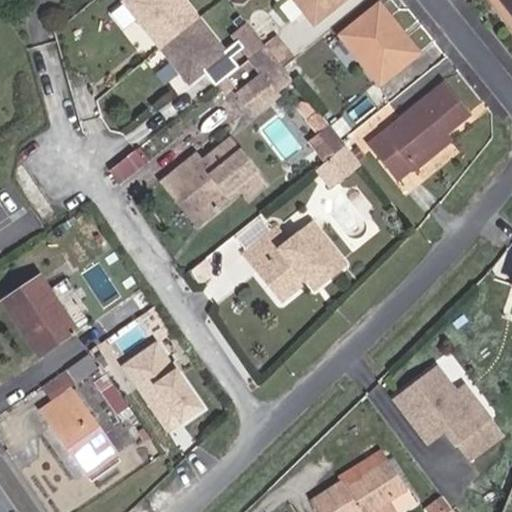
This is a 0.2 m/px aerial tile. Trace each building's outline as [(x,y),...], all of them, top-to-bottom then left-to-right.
[(229,54),(186,0),(129,0),(129,1),(192,82),(229,54)] [(343,0),(288,0),(281,6),(293,20),(306,10),(316,22),(343,0)] [(511,0),(498,0),(506,10),(503,12),(511,22),(511,0)] [(421,52),(382,3),(342,35),(382,83),(421,52)] [(267,43),(281,60),(294,50),(279,32),(267,43)] [(236,63),(248,58),(239,39),(227,45),(236,63)] [(0,62),(0,70),(0,71),(8,65),(4,59),(0,62)] [(284,94),(268,74),(244,93),(259,113),(284,94)] [(416,169),(444,147),(437,138),(445,132),(468,114),(442,82),(372,140),(401,177),(414,166),(416,169)] [(437,138),(444,147),(452,141),(445,132),(437,138)] [(254,196),(270,184),(235,138),(205,160),(200,153),(166,179),(182,200),(187,196),(205,219),(235,196),(231,191),(243,182),(254,196)] [(363,162),(350,145),(334,157),(348,175),(363,162)] [(123,184),(149,166),(138,150),(113,170),(123,184)] [(348,175),(334,157),(321,168),(335,185),(348,175)] [(205,219),(187,196),(182,200),(200,223),(205,219)] [(320,269),(327,278),(346,263),(314,223),(288,244),(276,228),(246,252),(283,298),(308,278),(320,269)] [(316,288),(327,278),(320,269),(308,278),(316,288)] [(76,333),(40,278),(2,303),(38,358),(76,333)] [(155,345),(122,367),(167,431),(200,408),(155,345)] [(41,386),(53,403),(71,390),(70,388),(99,368),(89,353),(41,386)] [(439,361),(458,386),(468,378),(448,354),(439,361)] [(441,367),(397,397),(431,448),(450,435),(471,467),(495,451),(483,435),(494,427),(483,410),(474,416),(441,367)] [(129,407),(109,378),(102,368),(92,375),(119,414),(129,407)] [(115,453),(71,390),(53,403),(41,411),(85,474),(115,453)] [(494,427),(483,435),(495,451),(502,447),(504,442),(494,427)] [(343,481),(312,501),(318,511),(370,511),(389,500),(396,511),(404,511),(418,504),(383,448),(338,474),(343,481)] [(450,511),(453,511),(444,499),(430,509),(431,511),(450,511)] [(396,511),(389,500),(370,511),(396,511)]
